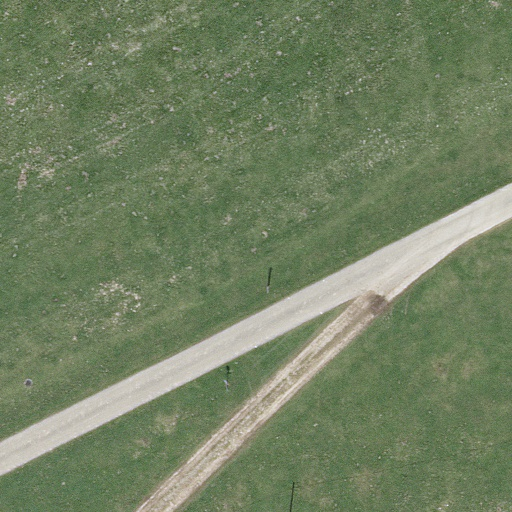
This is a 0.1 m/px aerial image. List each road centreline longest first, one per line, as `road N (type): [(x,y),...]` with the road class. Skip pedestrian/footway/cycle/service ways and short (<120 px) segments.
road 1 (track): [(511,210),(0,462)]
road 2 (track): [(155,511),(300,387),(431,249)]
